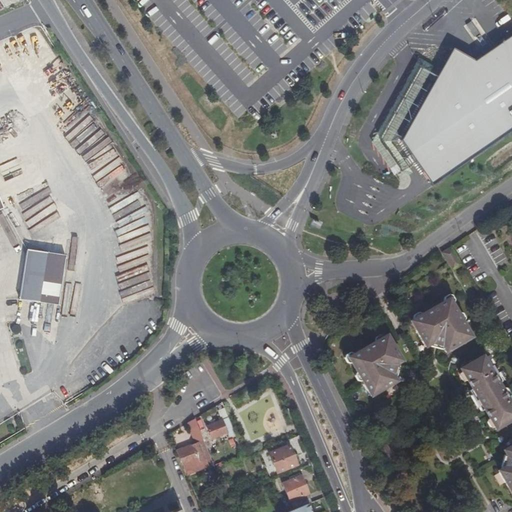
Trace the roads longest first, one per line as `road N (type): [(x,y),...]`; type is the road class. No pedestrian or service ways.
road 1 (unknown): [(11,380),(41,361),(76,312),(94,253),(71,189),(29,113),(0,102)]
road 2 (secondary): [(45,0),(154,158),(189,217),(195,246)]
road 3 (residential): [(0,475),(119,398),(202,329)]
road 4 (residential): [(16,511),(207,392)]
road 5 (tertiary): [(266,336),(306,400),(349,511)]
road 6 (residential): [(349,271),(404,264),(511,188)]
road 7 (secondary): [(183,150),(84,0)]
road 8 (tertiary): [(432,0),(361,69),(327,140)]
road 9 (tertiary): [(355,472),(290,313)]
road 10 (unclassified): [(327,140),(292,162),(254,170),(183,150)]
